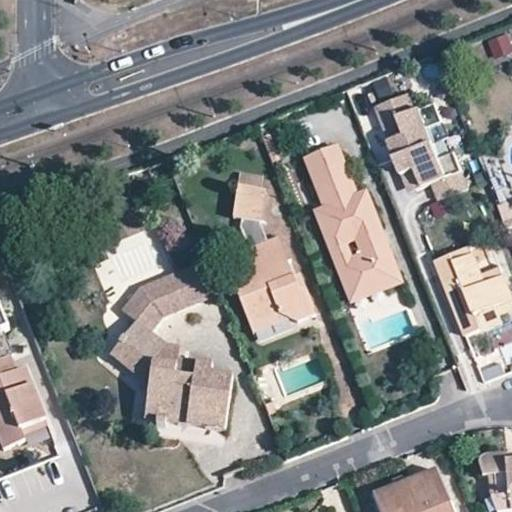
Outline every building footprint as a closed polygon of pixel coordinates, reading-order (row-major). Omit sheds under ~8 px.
[(511,31),(490,40),(495,57),(511,51),(511,31)] [(438,149),(432,134),(447,128),(439,108),(419,116),(413,100),(386,110),(400,145),(393,147),(400,163),(438,149)] [(400,145),(386,110),(380,113),(393,147),(400,145)] [(466,177),(458,157),(443,163),(438,149),(400,163),(406,180),(413,177),(420,195),(436,189),(439,187),(445,203),(472,194),(465,177),(466,177)] [(405,282),(369,188),(360,191),(351,167),(347,158),(346,153),(315,165),(329,203),(320,206),(356,301),(405,282)] [(264,178),(241,174),(234,216),(264,221),(269,189),(262,188),(264,178)] [(420,195),(413,177),(406,180),(413,198),(420,195)] [(436,189),(442,205),(445,203),(439,187),(436,189)] [(242,222),(243,242),(260,241),(260,221),(242,222)] [(298,293),(293,279),(288,264),(292,262),(281,238),(243,253),(253,277),(233,285),(250,327),(277,318),(293,321),(296,323),(317,315),(309,295),(298,293)] [(473,249),(454,257),(456,264),(476,256),(473,249)] [(454,257),(454,256),(438,263),(467,337),(503,324),(500,317),(497,310),(511,303),(511,295),(505,277),(486,284),(484,277),(476,256),(456,264),(454,257)] [(139,288),(122,312),(138,325),(150,335),(164,319),(216,298),(206,263),(139,288)] [(503,271),(484,277),(486,284),(505,277),(503,271)] [(301,276),(293,279),(298,293),(309,295),(301,276)] [(0,301),(0,363),(11,359),(14,358),(6,334),(11,332),(0,301)] [(511,313),(511,303),(497,310),(500,317),(511,313)] [(277,318),(250,327),(253,335),(293,321),(277,318)] [(138,325),(124,341),(152,364),(149,389),(145,422),(158,424),(158,428),(166,429),(167,426),(187,428),(189,418),(200,419),(199,430),(225,434),(232,379),(212,375),(213,366),(180,361),(180,349),(167,348),(150,335),(138,325)] [(152,364),(124,341),(111,357),(149,389),(152,364)] [(0,379),(16,373),(11,359),(0,363),(0,379)] [(26,369),(16,373),(0,379),(0,444),(3,452),(24,442),(21,431),(18,423),(43,413),(26,369)] [(47,421),(43,413),(18,423),(21,431),(47,421)] [(189,418),(187,428),(199,430),(200,419),(189,418)] [(511,465),(509,466),(508,456),(508,455),(487,458),(486,460),(483,462),(481,466),(480,471),(485,482),(487,482),(494,502),(511,495),(511,465)] [(451,511),(436,472),(374,497),(380,511),(451,511)] [(511,506),(511,495),(494,502),(503,510),(511,506)]
